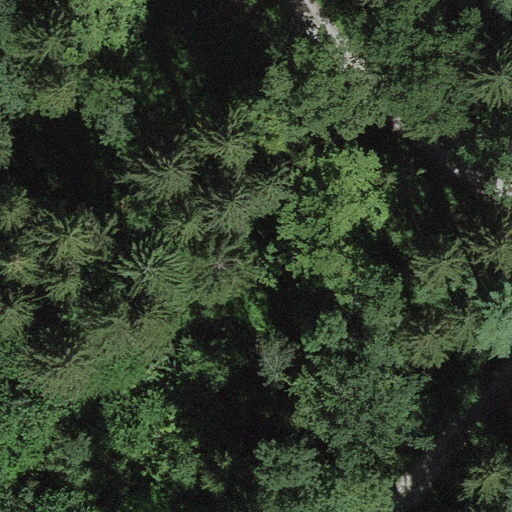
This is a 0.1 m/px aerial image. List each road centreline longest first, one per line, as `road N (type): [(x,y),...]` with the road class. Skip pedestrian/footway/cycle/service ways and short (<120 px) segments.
road 1 (track): [(511,205),(428,146),(287,0)]
road 2 (track): [(385,511),(391,495),(511,360)]
